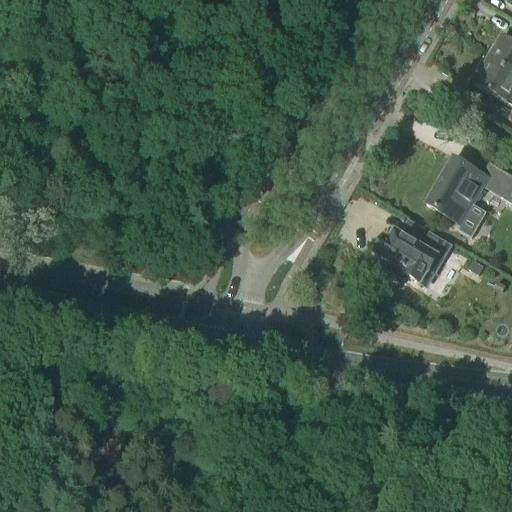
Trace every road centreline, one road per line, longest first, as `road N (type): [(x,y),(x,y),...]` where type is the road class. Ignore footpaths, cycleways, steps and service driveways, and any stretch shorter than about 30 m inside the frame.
road 1 (secondary): [(247,281),(310,224),(439,0)]
road 2 (secondary): [(366,0),(252,209),(241,244),(247,281)]
road 3 (primary): [(511,386),(235,345)]
road 4 (primary): [(235,345),(0,297)]
